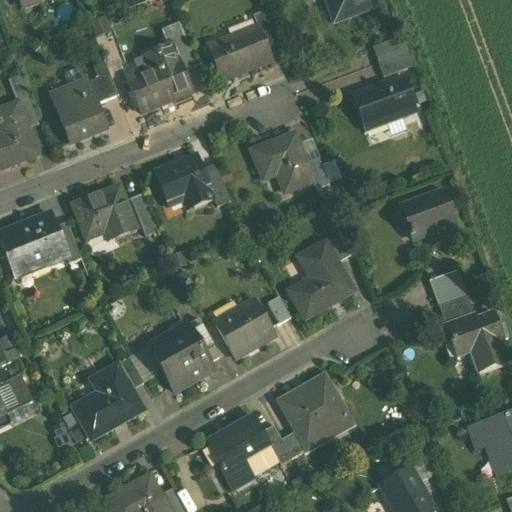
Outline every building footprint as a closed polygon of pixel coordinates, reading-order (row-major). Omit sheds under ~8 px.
[(330,0),(331,2),(326,4),(334,26),(379,9),(375,0),(330,0)] [(280,53),(266,14),(253,19),(257,30),(258,30),(269,58),(280,53)] [(196,68),(179,26),(165,31),(171,47),(172,47),(183,73),(196,68)] [(257,30),(207,50),(220,84),(271,64),(269,58),(258,30),(257,30)] [(402,39),(372,51),(377,65),(408,54),(402,39)] [(157,69),(126,81),(140,116),(192,96),(183,73),(172,47),(171,47),(151,55),(157,69)] [(408,54),(377,65),(383,80),(413,69),(408,54)] [(97,81),(86,85),(95,108),(117,99),(104,65),(93,70),(97,81)] [(86,85),(81,73),(77,71),(65,76),(64,80),(68,92),(65,94),(67,100),(53,105),(69,145),(104,131),(95,108),(86,85)] [(30,105),(19,79),(8,83),(17,106),(18,109),(30,105)] [(403,80),(352,99),(364,133),(415,115),(403,80)] [(30,105),(18,109),(27,131),(38,127),(30,105)] [(17,106),(0,112),(0,133),(1,136),(0,136),(0,170),(8,167),(9,169),(38,158),(27,131),(18,109),(17,106)] [(294,137),(251,154),(262,183),(281,175),(289,195),(313,185),(305,166),(306,166),(294,137)] [(196,159),(154,175),(168,210),(190,201),(194,211),(213,203),(214,202),(202,173),(196,159)] [(306,166),(305,166),(313,185),(316,193),(329,187),(329,186),(322,168),(319,160),(306,166)] [(333,163),(322,168),(329,186),(340,182),(333,163)] [(215,168),(202,173),(214,202),(213,203),(217,211),(230,205),(215,168)] [(118,190),(73,208),(86,242),(112,232),(116,241),(136,233),(118,190)] [(443,194),(402,209),(411,233),(408,234),(411,241),(412,240),(413,243),(456,228),(443,194)] [(156,235),(141,198),(130,202),(145,239),(156,235)] [(50,217),(0,236),(0,243),(15,281),(65,261),(67,260),(55,230),(50,217)] [(81,262),(66,226),(55,230),(67,260),(65,261),(68,267),(81,262)] [(346,233),(324,245),(336,266),(354,256),(346,233)] [(336,266),(324,245),(302,258),(315,280),(289,294),(304,322),(352,294),(336,266)] [(457,273),(428,284),(437,307),(466,297),(457,273)] [(466,297),(437,307),(444,327),(473,317),(466,297)] [(290,321),(278,300),(267,306),(279,327),(290,321)] [(253,303),(214,325),(235,361),(274,339),(253,303)] [(491,315),(474,321),(473,317),(444,327),(444,328),(456,362),(469,357),(476,378),(477,377),(477,375),(506,364),(507,366),(508,366),(501,346),(502,345),(491,315)] [(220,360),(198,322),(186,328),(208,367),(220,360)] [(208,367),(186,328),(148,350),(173,395),(212,373),(208,367)] [(129,361),(117,368),(131,393),(143,386),(129,361)] [(131,393),(117,368),(98,379),(105,392),(72,411),(90,443),(143,413),(131,393)] [(18,379),(0,387),(0,405),(5,417),(31,405),(18,379)] [(323,379),(279,405),(296,435),(307,454),(330,441),(326,434),(347,421),(323,379)] [(511,415),(478,428),(496,478),(511,472),(511,415)] [(253,420),(209,445),(221,467),(217,469),(231,494),(254,481),(253,480),(279,465),(268,449),(269,448),(262,436),(253,420)] [(280,443),(272,429),(262,436),(269,448),(268,449),(279,465),(281,469),(291,463),(280,443)] [(307,454),(296,435),(280,443),(291,463),(307,454)] [(427,453),(412,461),(425,483),(435,477),(427,453)] [(433,511),(410,471),(378,489),(391,511),(433,511)] [(149,479),(101,506),(103,511),(167,511),(160,499),(149,479)] [(181,511),(171,493),(160,499),(167,511),(181,511)]
